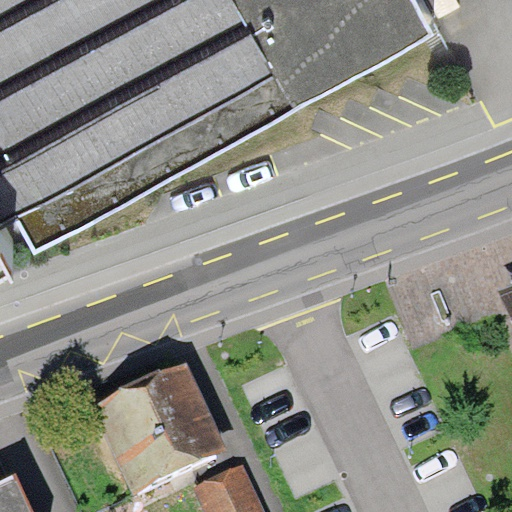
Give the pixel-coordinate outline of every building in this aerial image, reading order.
[(0,0),(0,243),(8,259),(435,25),(421,0),(0,0)] [(511,300),(496,306),(511,349),(511,300)] [(176,382),(91,417),(124,498),(209,463),(176,382)] [(251,511),(236,473),(192,491),(200,511),(251,511)] [(0,511),(18,511),(6,486),(0,488),(0,511)]
